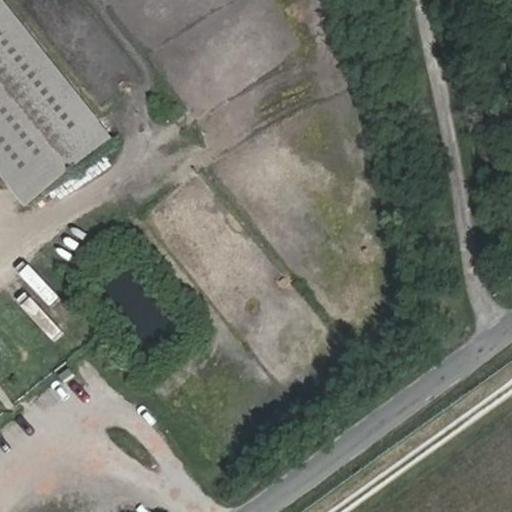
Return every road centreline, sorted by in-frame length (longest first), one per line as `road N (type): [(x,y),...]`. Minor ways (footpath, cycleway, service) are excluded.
road 1 (tertiary): [(255,511),(511,324)]
road 2 (track): [(511,384),(333,511)]
